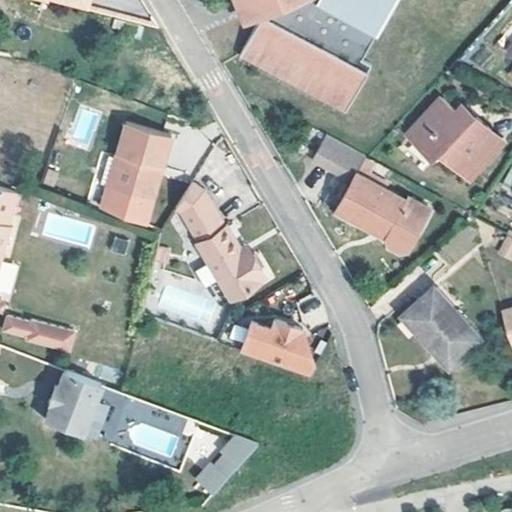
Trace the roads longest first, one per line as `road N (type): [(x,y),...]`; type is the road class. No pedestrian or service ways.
road 1 (residential): [(161,0),(349,320),(392,468)]
road 2 (residential): [(392,468),(511,430)]
